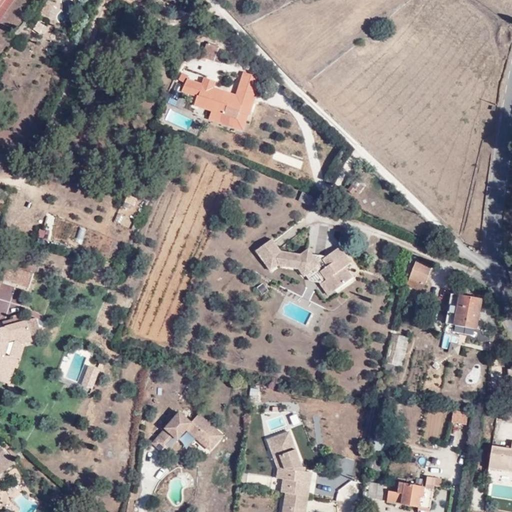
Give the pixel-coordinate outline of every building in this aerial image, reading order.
[(122,14),(118,23),(130,27),(133,20),(122,14)] [(198,58),(212,62),(216,49),(202,45),(198,58)] [(187,78),(180,74),(177,81),(184,85),(187,78)] [(191,88),(195,82),(187,78),(184,85),(191,88)] [(242,79),(239,90),(254,95),(257,83),(242,79)] [(212,88),(214,83),(207,80),(204,86),(202,85),(198,97),(203,99),(201,108),(211,111),(237,119),(239,112),(248,115),(254,95),(239,90),(236,98),(230,96),(230,94),(212,88)] [(237,119),(211,111),(209,117),(235,125),(237,119)] [(353,195),(356,198),(362,189),(353,183),(344,194),(349,199),(353,195)] [(298,200),(309,205),(314,197),(302,191),(298,200)] [(354,278),(347,268),(341,259),(348,255),(343,247),(320,262),(310,249),(303,254),(282,250),(275,238),(258,250),(271,271),(281,265),(300,268),(306,277),(308,276),(311,282),(323,285),(329,280),(336,291),(354,278)] [(347,268),(353,263),(348,255),(341,259),(347,268)] [(408,284),(423,290),(433,268),(417,263),(408,284)] [(12,267),(8,280),(32,288),(37,275),(12,267)] [(336,291),(329,280),(323,285),(329,295),(336,291)] [(481,302),(450,295),(445,324),(475,329),(481,302)] [(10,374),(15,358),(13,358),(9,356),(13,341),(19,340),(34,335),(33,330),(43,328),(40,318),(26,322),(23,314),(17,316),(17,318),(6,321),(7,327),(4,329),(1,332),(0,332),(0,380),(13,384),(15,375),(10,374)] [(19,340),(13,358),(15,358),(10,374),(15,375),(25,343),(35,340),(34,335),(19,340)] [(408,339),(393,335),(384,372),(399,375),(408,339)] [(88,366),(82,385),(94,389),(100,369),(88,366)] [(249,396),(260,397),(261,387),(250,387),(249,396)] [(194,422),(182,411),(154,441),(166,453),(189,429),(212,449),(225,435),(202,413),(194,422)] [(451,411),(450,424),(466,424),(466,411),(451,411)] [(295,511),(296,508),(307,509),(312,482),(297,480),(298,471),(303,472),(304,471),(304,468),(292,431),(269,439),(275,458),(282,456),(287,470),(285,480),(283,493),(288,493),(284,511),(295,511)] [(0,475),(16,463),(2,445),(0,445),(0,475)] [(489,471),(511,474),(511,470),(511,469),(511,451),(493,448),(489,471)] [(287,470),(282,456),(275,458),(279,469),(278,479),(285,480),(287,470)] [(370,462),(369,469),(380,471),(381,465),(370,462)] [(298,471),(297,480),(312,482),(313,472),(304,471),(303,472),(298,471)] [(432,488),(435,488),(437,480),(425,478),(423,489),(398,484),(396,494),(386,493),(384,504),(428,511),(432,488)] [(367,499),(383,499),(383,484),(367,484),(367,499)]
